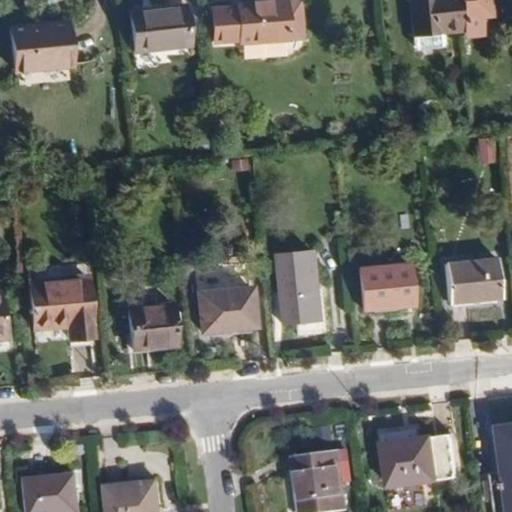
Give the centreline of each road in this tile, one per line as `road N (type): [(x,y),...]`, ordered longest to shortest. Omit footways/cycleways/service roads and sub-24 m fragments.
road 1 (residential): [(210,399),(511,368)]
road 2 (residential): [(0,419),(210,399)]
